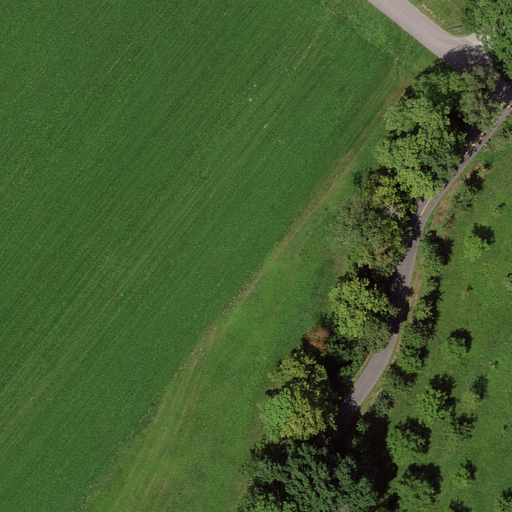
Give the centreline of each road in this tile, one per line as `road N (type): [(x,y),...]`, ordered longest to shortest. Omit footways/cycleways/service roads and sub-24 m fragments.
road 1 (unclassified): [(511,102),(451,174),(419,229),(390,341),(343,416),(324,472),(338,511)]
road 2 (unclassified): [(388,0),(511,99)]
